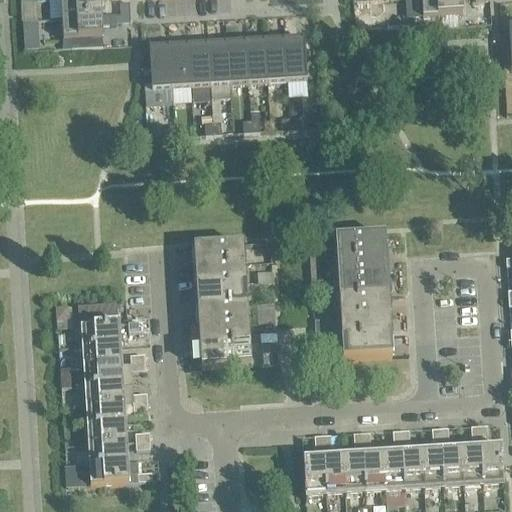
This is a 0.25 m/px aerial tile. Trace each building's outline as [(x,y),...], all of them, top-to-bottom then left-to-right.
[(60,3),(61,22),(100,20),(98,0),(60,3)] [(459,0),(420,0),(422,19),(421,19),(421,21),(460,18),(459,0)] [(370,3),(354,3),(355,17),(371,16),(371,18),(379,17),(384,11),(384,2),(370,3)] [(36,4),(20,5),(21,24),(37,24),(36,4)] [(119,7),(119,19),(129,18),(128,6),(119,7)] [(119,19),(114,19),(115,27),(130,26),(129,18),(119,19)] [(100,20),(61,22),(62,41),(61,41),(62,43),(101,40),(100,20)] [(37,24),(21,24),(23,54),(39,53),(37,23),(37,24)] [(303,43),(283,44),(286,87),(306,86),(303,43)] [(283,44),(264,45),(266,88),(286,87),(283,44)] [(264,45),(245,46),(247,89),(266,88),(264,45)] [(245,46),(225,48),(228,90),(247,89),(245,46)] [(225,48),(206,49),(209,92),(228,90),(225,48)] [(206,49),(187,50),(190,93),(209,92),(206,49)] [(187,50),(168,51),(171,94),(190,93),(187,50)] [(171,94),(168,51),(148,52),(149,65),(151,95),(171,94)] [(149,65),(142,66),(142,70),(144,96),(151,95),(149,65)] [(300,102),(288,103),(289,119),(301,118),(300,102)] [(219,104),(210,105),(211,119),(211,128),(220,127),(221,127),(219,104)] [(257,115),(249,116),(250,125),(258,125),(257,115)] [(211,119),(200,120),(201,128),(203,128),(211,128),(211,119)] [(296,122),(288,123),(289,135),(297,134),(296,122)] [(289,135),(288,123),(280,123),(280,135),(289,135)] [(250,137),(250,125),(241,126),(242,138),(250,137)] [(258,125),(250,125),(250,137),(258,137),(258,125)] [(220,127),(211,128),(212,140),(220,139),(220,127)] [(159,128),(146,129),(147,142),(160,141),(159,128)] [(212,140),(211,128),(203,128),(204,140),(212,140)] [(181,129),(173,130),(174,142),(182,141),(181,129)] [(174,142),(173,130),(165,130),(166,142),(174,142)] [(339,242),(340,263),(384,260),(383,241),(384,241),(384,239),(339,242)] [(307,245),(308,265),(318,264),(317,244),(307,245)] [(193,253),(194,272),(239,269),(237,248),(192,251),(193,253)] [(340,263),(341,283),(385,280),(384,260),(340,263)] [(308,265),(310,285),(319,284),(318,264),(308,265)] [(194,272),(196,292),(240,289),(239,269),(194,272)] [(271,276),(256,276),(257,288),(271,287),(271,276)] [(341,283),(342,302),(387,300),(385,280),(341,283)] [(319,284),(310,285),(311,304),(320,304),(319,284)] [(196,292),(197,311),(241,309),(240,289),(196,292)] [(342,302),(344,322),(388,319),(387,300),(342,302)] [(273,308),(255,309),(256,328),(274,327),(273,308)] [(116,309),(77,312),(78,328),(117,325),(116,309)] [(197,311),(198,331),(242,328),(241,309),(197,311)] [(68,312),(56,313),(57,324),(69,323),(68,312)] [(344,322),(345,342),(389,339),(388,319),(344,322)] [(323,324),(314,324),(315,343),(324,343),(323,324)] [(142,336),(141,327),(127,328),(128,336),(142,336)] [(198,331),(199,351),(243,348),(242,328),(198,331)] [(81,351),(81,352),(119,349),(117,349),(116,330),(118,330),(118,329),(79,331),(79,332),(81,332),(83,351),(81,351)] [(274,337),(259,338),(260,347),(267,347),(275,346),(274,337)] [(389,339),(345,342),(346,363),(391,360),(391,358),(390,358),(389,339)] [(243,348),(199,351),(201,370),(200,370),(200,372),(245,369),(243,348)] [(82,370),(82,371),(120,369),(120,368),(118,368),(117,350),(119,350),(119,349),(81,352),(83,352),(84,370),(82,370)] [(129,360),(130,368),(144,367),(143,359),(129,360)] [(144,367),(130,368),(130,376),(144,376),(144,367)] [(83,390),(83,391),(122,388),(120,388),(118,370),(120,369),(82,371),(82,372),(84,372),(85,390),(83,390)] [(69,372),(60,373),(61,392),(70,391),(69,372)] [(84,410),(123,408),(123,407),(121,407),(120,400),(120,389),(122,389),(122,388),(83,391),(85,391),(86,410),(84,410)] [(131,399),(132,407),(146,406),(146,398),(131,399)] [(131,399),(120,400),(121,407),(123,407),(123,408),(132,407),(131,399)] [(146,406),(132,407),(132,416),(147,415),(146,406)] [(85,429),(86,430),(124,427),(122,427),(121,409),(123,409),(123,408),(84,410),(84,411),(86,411),(87,429),(85,429)] [(87,449),(125,447),(125,446),(123,447),(122,428),(124,428),(124,427),(86,430),(87,430),(89,449),(87,449)] [(486,430),(478,431),(479,445),(487,445),(486,430)] [(479,445),(478,431),(470,431),(470,446),(479,445)] [(439,447),(439,433),(430,434),(431,448),(439,447)] [(447,433),(439,433),(439,447),(448,447),(447,433)] [(408,435),(399,436),(400,450),(409,449),(408,435)] [(400,450),(399,436),(391,436),(392,450),(400,450)] [(134,438),(134,446),(149,446),(148,437),(134,438)] [(361,452),(360,438),(352,439),(353,453),(361,452)] [(369,438),(360,438),(361,452),(369,452),(369,438)] [(329,440),(321,441),(322,455),(330,454),(329,440)] [(322,455),(321,441),(313,441),(314,455),(322,455)] [(149,446),(134,446),(135,455),(149,454),(149,446)] [(88,468),(88,469),(126,467),(126,466),(124,466),(123,448),(125,448),(125,447),(87,449),(87,450),(89,450),(90,468),(88,468)] [(480,454),(479,454),(482,493),(482,491),(501,490),(501,491),(502,491),(500,453),(499,453),(499,455),(480,456),(480,454)] [(460,455),(462,494),(463,494),(462,492),(481,491),(481,493),(482,493),(479,454),(479,456),(460,457),(460,455)] [(441,457),(440,457),(442,495),(443,495),(443,493),(461,492),(461,494),(462,494),(460,455),(459,455),(459,457),(441,459),(441,457)] [(421,458),(420,458),(423,496),(423,494),(442,493),(442,495),(440,457),(439,457),(440,459),(421,460),(421,458)] [(402,459),(401,459),(403,498),(404,497),(404,496),(422,494),(422,496),(423,496),(420,458),(420,460),(402,461),(402,459)] [(382,460),(381,460),(384,499),(384,497),(403,496),(403,498),(401,459),(400,459),(400,461),(382,462),(382,460)] [(362,461),(364,500),(365,500),(365,498),(383,497),(383,499),(384,499),(381,460),(381,462),(363,463),(362,461)] [(343,463),(342,463),(345,501),(345,499),(363,498),(364,500),(362,461),(361,461),(361,463),(343,465),(343,463)] [(323,464),(325,502),(326,502),(326,500),(344,499),(344,501),(345,501),(342,463),(342,465),(323,466),(323,464)] [(325,502),(323,464),(322,464),(322,466),(303,467),(303,465),(302,465),(304,504),(306,504),(306,502),(324,500),(324,502),(325,502)] [(126,467),(88,469),(88,470),(90,469),(91,488),(89,488),(89,490),(128,487),(128,486),(126,486),(125,467),(126,467)] [(81,469),(66,470),(67,491),(82,490),(81,469)] [(136,478),(137,487),(151,486),(151,477),(136,478)]
